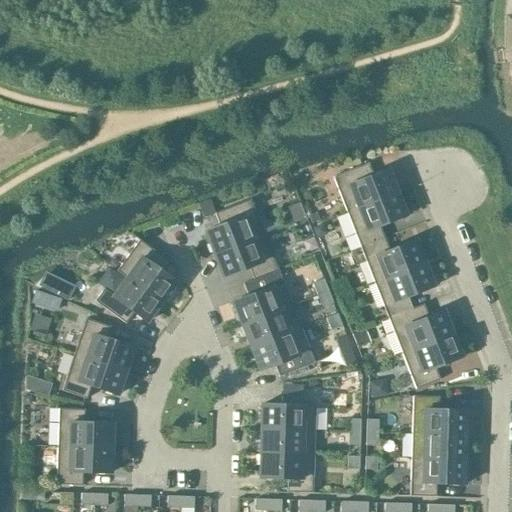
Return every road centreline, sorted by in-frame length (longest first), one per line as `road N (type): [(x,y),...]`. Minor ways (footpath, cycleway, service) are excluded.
road 1 (residential): [(497,511),(501,367),(443,223),(448,178)]
road 2 (residential): [(198,330),(169,345),(149,412),(148,458),(222,460)]
road 3 (residential): [(222,460),(224,395),(198,330)]
